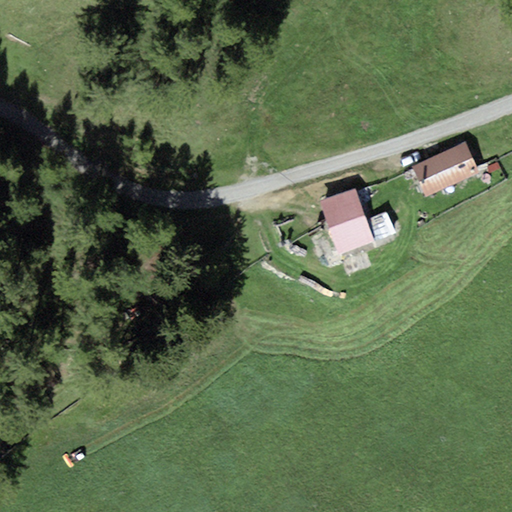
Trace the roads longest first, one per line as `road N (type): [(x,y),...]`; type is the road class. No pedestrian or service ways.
road 1 (track): [(0,108),(113,184),(166,198),(250,186),(511,101)]
road 2 (track): [(250,186),(252,140),(265,109),(350,0)]
